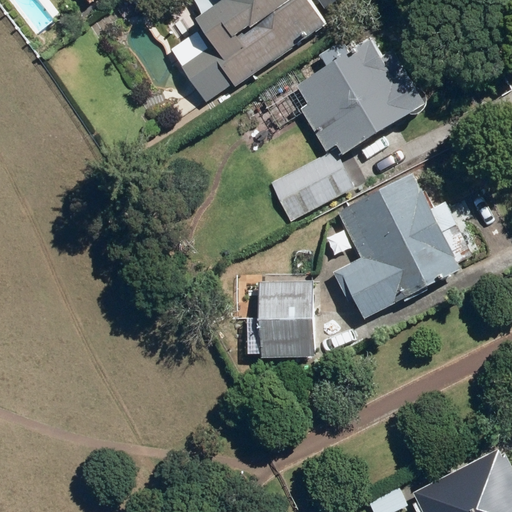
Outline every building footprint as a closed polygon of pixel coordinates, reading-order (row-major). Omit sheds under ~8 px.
[(218,0),(164,37),(212,105),(331,22),(320,7),(330,0),(218,0)] [(379,26),(304,83),(356,152),(432,96),(379,26)] [(277,186),(295,217),(358,182),(340,151),(277,186)] [(406,302),(405,301),(469,266),(418,173),(343,213),(367,257),(338,272),(364,323),(406,302)] [(270,273),(271,347),(323,347),(322,272),(270,273)] [(422,494),(431,511),(511,511),(511,458),(507,449),(422,494)] [(371,502),(376,511),(396,511),(413,503),(403,485),(371,502)]
